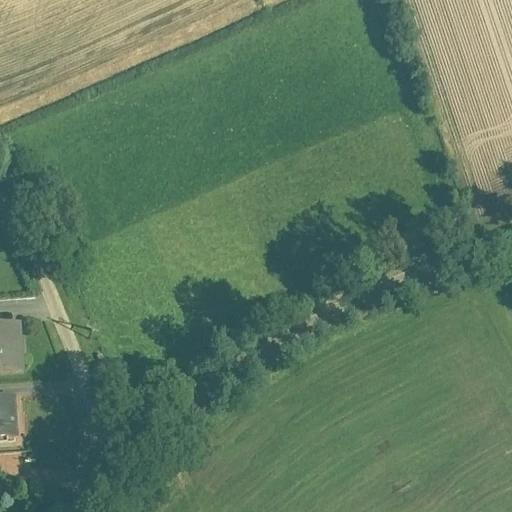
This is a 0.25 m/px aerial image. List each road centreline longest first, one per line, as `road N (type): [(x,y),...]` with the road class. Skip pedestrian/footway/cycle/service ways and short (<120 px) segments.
road 1 (residential): [(97,437),(149,430),(320,316),(511,238)]
road 2 (residential): [(0,205),(43,273),(97,437)]
